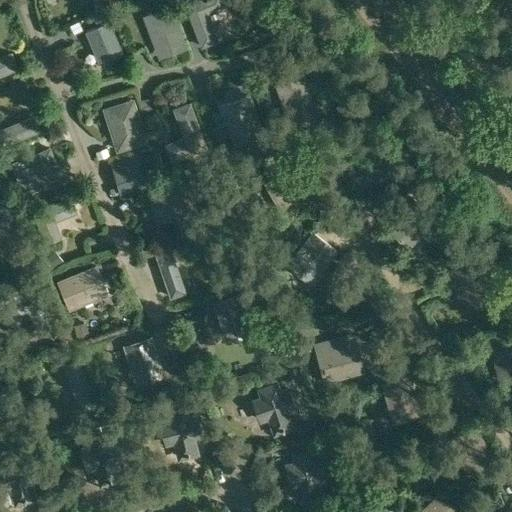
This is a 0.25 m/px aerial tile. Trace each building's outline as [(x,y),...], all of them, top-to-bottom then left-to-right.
[(222,0),(193,0),(185,3),(202,47),(218,40),(208,14),(225,7),(222,0)] [(187,48),(171,5),(143,16),(159,59),(187,48)] [(122,52),(109,21),(86,30),(99,62),(122,52)] [(0,74),(17,68),(11,53),(0,57),(0,74)] [(318,115),(303,73),(274,83),(289,125),(318,115)] [(235,145),(263,135),(249,97),(221,107),(235,145)] [(117,150),(145,142),(132,101),(104,110),(117,150)] [(172,161),(205,148),(189,105),(174,110),(185,139),(166,146),(172,161)] [(37,115),(0,130),(0,146),(43,129),(37,115)] [(395,141),(355,153),(364,180),(403,169),(395,141)] [(49,147),(10,162),(23,195),(40,189),(34,172),(55,164),(49,147)] [(138,154),(112,161),(120,191),(146,184),(138,154)] [(298,162),(264,183),(279,208),(313,187),(298,162)] [(189,180),(148,191),(156,224),(198,213),(189,180)] [(78,213),(71,197),(33,212),(45,244),(62,237),(56,221),(78,213)] [(415,199),(387,232),(409,250),(436,218),(415,199)] [(7,203),(0,207),(0,229),(16,220),(7,203)] [(313,232),(288,267),(312,285),(337,250),(313,232)] [(170,250),(155,255),(169,297),(184,292),(170,250)] [(476,257),(448,270),(467,312),(496,299),(476,257)] [(109,294),(97,265),(57,281),(69,310),(109,294)] [(34,328),(48,321),(33,291),(0,307),(0,316),(3,322),(26,311),(34,328)] [(252,330),(240,293),(213,302),(225,339),(252,330)] [(511,334),(491,340),(502,384),(511,381),(511,334)] [(150,335),(123,343),(136,385),(163,376),(150,335)] [(357,343),(316,354),(324,382),(365,370),(357,343)] [(206,348),(193,352),(196,361),(209,357),(206,348)] [(81,360),(64,366),(83,416),(99,410),(81,360)] [(393,422),(421,414),(409,375),(382,383),(393,422)] [(260,397),(250,400),(257,421),(267,418),(272,433),(291,427),(286,411),(296,408),(289,387),(279,391),(276,381),(256,387),(260,397)] [(0,436),(18,432),(7,388),(0,389),(0,436)] [(169,424),(159,426),(165,447),(175,444),(179,460),(199,455),(194,439),(205,436),(199,415),(189,418),(186,408),(166,413),(169,424)] [(478,425),(451,439),(471,476),(497,462),(478,425)] [(89,449),(79,452),(85,473),(95,470),(99,486),(119,481),(115,465),(125,462),(119,441),(109,444),(106,434),(86,439),(89,449)] [(295,462),(285,465),(290,486),(300,484),(303,500),(323,496),(320,479),(330,477),(326,456),(315,458),(313,448),(293,452),(295,462)] [(5,468),(0,469),(0,489),(1,492),(11,489),(15,505),(35,500),(30,484),(40,481),(35,460),(24,463),(22,453),(2,458),(5,468)] [(443,492),(421,511),(461,511),(462,511),(443,492)]
